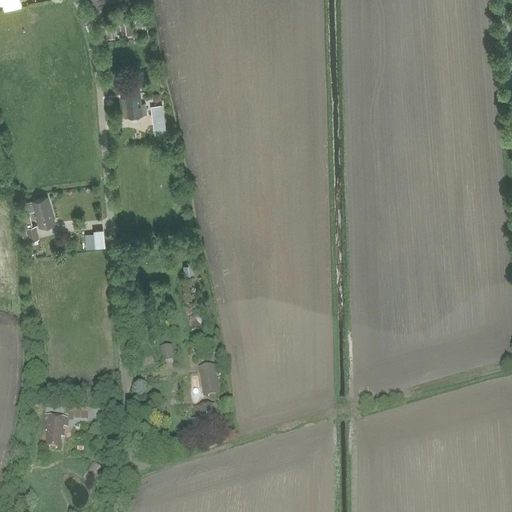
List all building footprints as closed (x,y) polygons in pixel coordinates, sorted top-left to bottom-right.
[(145,21),(134,22),(136,32),(147,30),(145,21)] [(142,85),(126,87),(130,118),(152,115),(150,102),(144,103),(142,85)] [(166,104),(153,106),(158,134),(170,132),(166,104)] [(50,196),(36,200),(44,229),(58,224),(50,196)] [(39,225),(30,227),(34,240),(42,238),(39,225)] [(186,276),(195,274),(193,264),(184,265),(186,276)] [(174,346),(167,347),(169,361),(177,360),(174,346)] [(216,365),(201,367),(206,397),(221,394),(216,365)] [(218,406),(203,409),(207,433),(222,430),(218,406)] [(71,420),(52,417),(47,445),(67,449),(71,420)]
